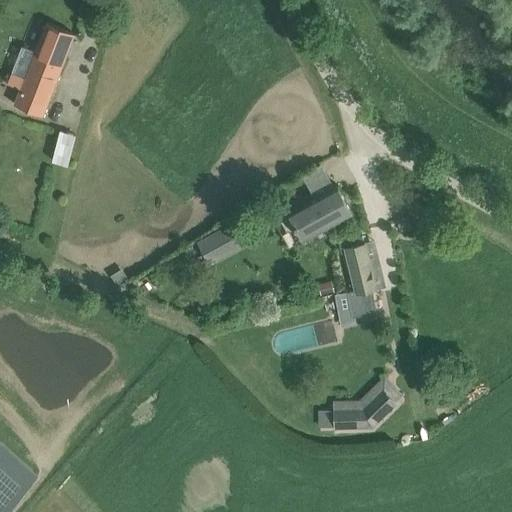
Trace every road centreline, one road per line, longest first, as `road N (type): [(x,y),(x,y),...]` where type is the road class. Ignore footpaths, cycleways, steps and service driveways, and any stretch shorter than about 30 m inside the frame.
road 1 (unclassified): [(511,220),(368,131),(288,0)]
road 2 (track): [(511,131),(465,107),(416,61),(372,0)]
